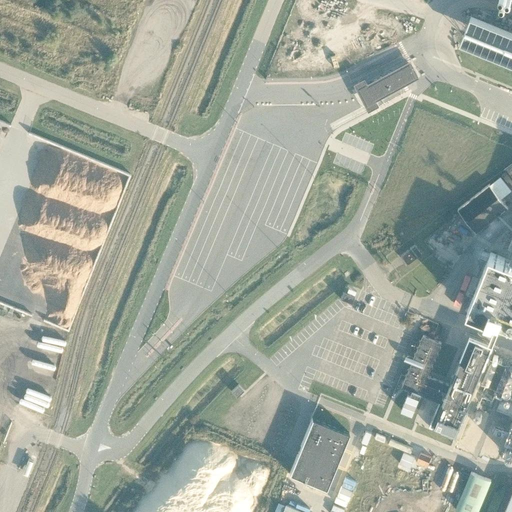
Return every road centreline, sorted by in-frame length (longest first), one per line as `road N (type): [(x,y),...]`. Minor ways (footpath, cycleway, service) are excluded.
road 1 (unclassified): [(91,451),(125,446),(253,310),(357,223)]
road 2 (unclassified): [(211,153),(91,451)]
road 3 (unclassified): [(211,153),(0,73)]
road 4 (unclassified): [(281,0),(211,153)]
